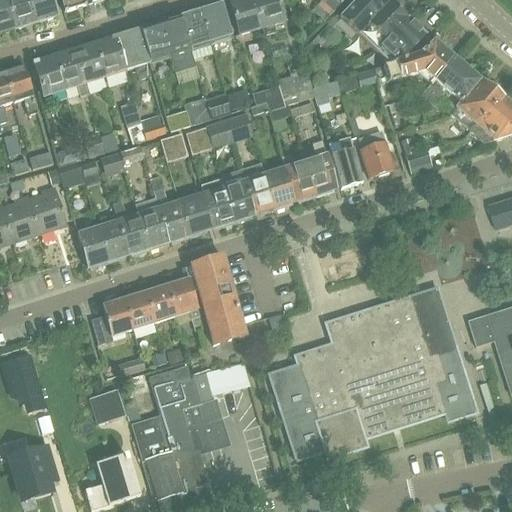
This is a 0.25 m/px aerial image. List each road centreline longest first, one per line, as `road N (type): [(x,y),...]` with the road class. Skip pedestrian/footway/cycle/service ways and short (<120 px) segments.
road 1 (residential): [(0,318),(511,158)]
road 2 (residential): [(0,56),(179,0)]
road 3 (tertiary): [(386,492),(511,471)]
